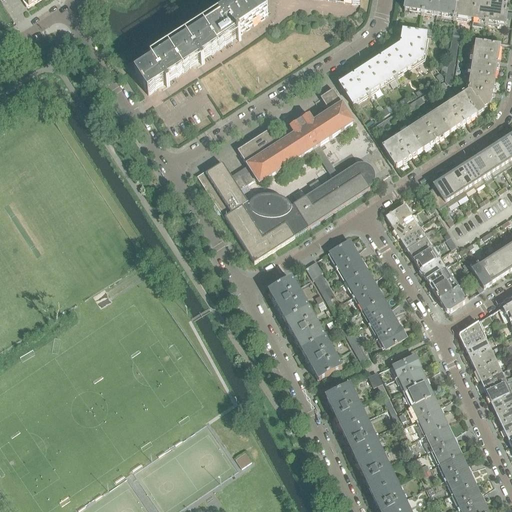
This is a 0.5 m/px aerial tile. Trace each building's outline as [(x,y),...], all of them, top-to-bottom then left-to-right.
[(238,36),(268,17),(267,16),(256,0),(246,0),(218,18),(220,22),(218,23),(232,43),(237,40),(239,43),(241,41),(238,36)] [(440,7),(440,0),(407,0),(408,0),(406,0),(404,12),(421,16),(420,19),(422,19),(424,19),(424,16),(437,18),(438,6),(440,7)] [(472,12),(473,0),(440,0),(440,7),(438,6),(437,18),(453,21),(452,24),(454,24),(456,24),(456,21),(472,24),(474,12),(472,12)] [(505,13),(506,11),(506,10),(507,2),(496,0),(473,0),(472,12),(474,12),(472,24),(485,26),(485,29),(486,29),(487,29),(488,26),(495,27),(505,28),(507,15),(505,15),(506,14),(505,13)] [(232,43),(218,23),(197,37),(210,57),(232,43)] [(428,38),(430,31),(420,30),(405,27),(404,34),(415,36),(415,35),(418,36),(418,37),(428,38)] [(423,56),(426,38),(428,39),(428,38),(418,37),(418,36),(415,35),(415,36),(404,34),(403,34),(401,48),(393,53),(406,73),(408,72),(422,63),(423,60),(426,60),(426,57),(423,56)] [(202,62),(210,57),(197,37),(166,56),(179,77),(199,64),(201,67),(205,65),(202,62)] [(495,81),(500,49),(486,47),(486,46),(483,46),(476,45),(473,62),(470,61),(470,63),(470,65),(473,65),(471,76),(468,76),(468,77),(495,81)] [(23,62),(36,54),(31,47),(19,55),(23,62)] [(406,73),(393,53),(367,70),(380,90),(394,81),(395,84),(396,83),(398,82),(396,79),(406,73)] [(168,84),(179,77),(166,56),(135,77),(148,97),(165,86),(167,89),(170,87),(168,84)] [(380,90),(367,70),(340,87),(346,97),(345,97),(347,99),(353,108),(366,99),(368,102),(369,101),(370,100),(368,97),(380,90)] [(492,100),(495,81),(468,77),(471,78),(469,90),(468,95),(464,97),(478,117),(484,113),(483,111),(490,107),(491,100),(492,100)] [(254,266),(295,240),(308,231),(370,192),(369,191),(371,189),(373,187),(374,184),(375,181),(375,177),(374,174),(372,171),(370,169),(367,167),(365,167),(362,166),(359,166),(356,167),(339,178),(319,148),(355,125),(333,92),(320,100),(329,114),(316,123),(314,120),(312,122),(309,118),(309,117),(290,129),(290,130),(294,137),(278,147),(269,133),(238,153),(247,169),(231,179),(222,166),(211,174),(209,171),(197,179),(224,221),(225,221),(254,266)] [(478,117),(464,97),(463,95),(463,96),(462,96),(463,98),(451,106),(449,104),(448,105),(449,107),(437,115),(450,135),(478,117)] [(450,135),(437,115),(424,123),(422,121),(421,122),(422,124),(410,132),(423,153),(450,135)] [(423,153),(410,132),(397,141),(395,139),(394,140),(395,142),(383,150),(396,170),(423,153)] [(511,168),(511,148),(507,141),(498,147),(511,168)] [(511,168),(498,147),(489,153),(503,174),(505,173),(511,168)] [(503,174),(489,153),(480,159),(494,180),(503,174)] [(494,180),(480,159),(471,165),(484,186),(485,186),(482,182),(491,176),(493,180),(494,180)] [(484,186),(471,165),(462,171),(475,192),(484,186)] [(475,192),(462,171),(453,176),(466,198),(467,197),(465,195),(474,190),(475,192)] [(466,198),(453,176),(444,182),(457,203),(466,198)] [(457,203),(444,182),(435,188),(434,188),(435,190),(428,195),(439,212),(446,207),(448,210),(448,209),(457,203)] [(428,209),(421,198),(415,201),(422,212),(428,209)] [(393,231),(411,219),(404,208),(385,220),(393,231)] [(400,242),(418,229),(418,228),(421,226),(422,228),(427,225),(424,221),(416,227),(411,219),(393,231),(400,242)] [(454,227),(450,220),(446,223),(450,230),(454,227)] [(407,253),(426,241),(418,229),(400,242),(407,253)] [(413,263),(432,251),(426,241),(407,253),(413,263)] [(360,261),(357,256),(356,256),(350,244),(330,256),(337,269),(335,270),(336,273),(339,271),(346,284),(366,273),(359,261),(360,261)] [(511,271),(511,257),(505,247),(496,252),(509,273),(511,271)] [(420,273),(439,261),(432,251),(413,263),(420,273)] [(509,273),(496,252),(487,258),(500,279),(509,273)] [(500,279),(487,258),(477,264),(478,266),(479,269),(491,287),(491,285),(500,279)] [(426,283),(446,271),(439,261),(420,273),(426,283)] [(322,275),(316,264),(311,267),(317,278),(321,275),(322,275)] [(491,287),(479,269),(478,266),(472,270),(480,284),(479,284),(484,291),(491,287)] [(318,280),(317,278),(311,267),(306,271),(313,283),(314,283),(318,280)] [(433,293),(452,281),(446,271),(426,283),(433,293)] [(376,289),(373,284),(373,285),(366,273),(346,284),(354,297),(351,298),(353,301),(355,300),(363,312),(382,301),(376,290),(376,289)] [(439,304),(459,292),(452,281),(433,293),(439,304)] [(304,302),(297,291),(295,292),(291,285),(293,284),(292,282),(269,295),(272,301),(275,307),(286,325),(309,312),(308,310),(306,311),(302,303),(304,302)] [(484,291),(479,284),(474,288),(480,296),(484,294),(484,292),(484,291)] [(450,315),(468,303),(470,302),(467,297),(463,299),(459,292),(439,304),(446,314),(450,315)] [(393,318),(390,313),(389,313),(382,301),(363,312),(370,325),(367,327),(369,329),(372,328),(380,341),(399,330),(392,318),(393,318)] [(511,306),(503,312),(509,324),(510,324),(511,329),(511,306)] [(320,331),(314,321),(312,322),(308,314),(310,313),(309,312),(286,325),(302,354),(326,341),(325,339),(322,340),(318,333),(320,331)] [(486,342),(478,325),(460,337),(459,339),(465,352),(465,351),(486,342)] [(385,353),(406,340),(400,329),(399,330),(380,341),(379,341),(385,353)] [(337,361),(331,350),(328,351),(324,344),(326,342),(326,341),(302,354),(319,384),(341,371),(340,369),(338,370),(334,363),(337,361)] [(491,353),(486,342),(465,351),(470,363),(491,353)] [(369,360),(365,353),(361,355),(365,362),(369,360)] [(496,363),(491,353),(470,363),(476,373),(496,363)] [(420,370),(415,358),(393,369),(398,380),(399,380),(420,370)] [(501,375),(496,363),(476,373),(481,384),(501,375)] [(428,387),(426,382),(425,382),(420,370),(399,380),(405,392),(402,394),(404,397),(407,395),(413,409),(433,399),(428,387)] [(507,385),(501,375),(481,384),(486,395),(507,385)] [(381,387),(377,376),(371,379),(369,380),(373,390),(377,389),(381,387)] [(511,396),(507,385),(486,395),(491,406),(511,396)] [(362,414),(355,400),(353,401),(349,392),(351,391),(350,389),(326,400),(342,434),(367,423),(366,421),(364,422),(360,415),(362,414)] [(511,409),(511,397),(511,396),(491,406),(496,417),(511,409)] [(442,416),(439,411),(433,399),(413,409),(419,422),(417,423),(418,426),(420,425),(427,438),(447,428),(441,416),(442,416)] [(511,422),(511,409),(496,417),(501,428),(511,422)] [(511,422),(501,428),(507,439),(511,436),(511,422)] [(377,446),(370,431),(368,432),(365,425),(368,424),(367,423),(342,434),(357,466),(382,454),(381,453),(379,454),(375,447),(377,446)] [(456,445),(453,440),(447,428),(427,438),(433,451),(430,452),(431,455),(434,454),(440,467),(461,458),(455,446),(456,445)] [(393,486),(390,478),(392,478),(385,463),(383,464),(380,457),(383,455),(382,454),(357,466),(372,498),(397,486),(396,485),(393,486)] [(245,455),(235,462),(241,471),(252,464),(245,455)] [(469,475),(467,469),(466,470),(461,458),(440,467),(447,481),(444,482),(445,485),(448,484),(454,497),(475,487),(469,475)] [(429,472),(427,467),(419,471),(422,475),(429,472)] [(407,510),(400,495),(398,496),(395,489),(398,487),(397,486),(372,498),(378,511),(405,511),(405,510),(407,510)] [(483,504),(481,499),(480,499),(475,487),(454,497),(460,510),(458,511),(486,511),(483,504)]
